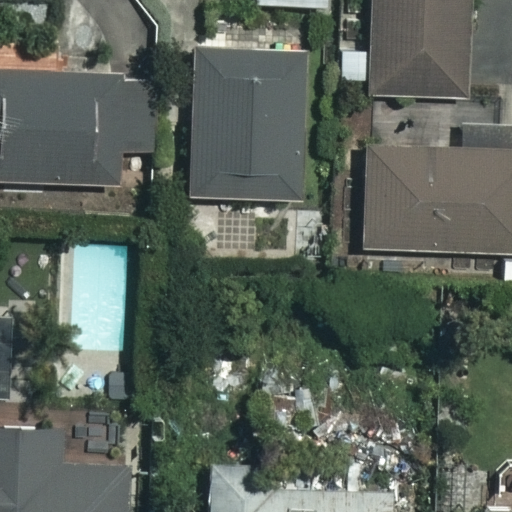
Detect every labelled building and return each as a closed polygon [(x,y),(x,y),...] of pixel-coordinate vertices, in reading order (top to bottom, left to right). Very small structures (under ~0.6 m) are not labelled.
[(462,0),(365,0),(364,90),(461,92),(462,0)] [(292,49),(186,46),(182,194),(288,197),(292,49)] [(110,67),(0,62),(0,176),(106,181),(110,67)] [(511,141),(358,138),(355,245),(511,248),(511,141)] [(119,511),(124,427),(0,420),(0,511),(119,511)] [(201,511),(380,511),(382,482),(202,476),(201,511)]
